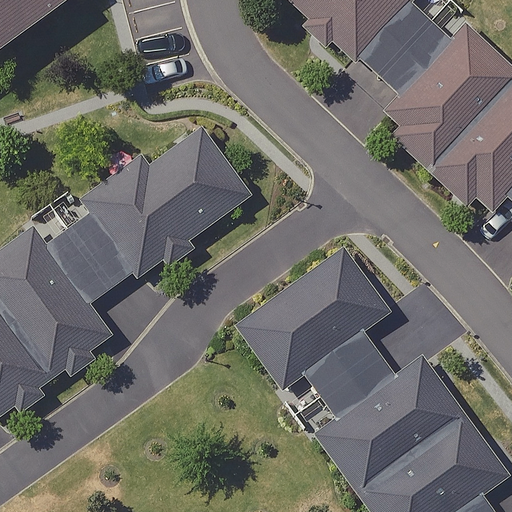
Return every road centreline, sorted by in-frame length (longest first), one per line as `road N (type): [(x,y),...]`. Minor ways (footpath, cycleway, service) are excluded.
road 1 (residential): [(0,497),(386,194)]
road 2 (residential): [(386,194),(256,75),(239,51),(225,0)]
road 3 (residential): [(511,322),(386,194)]
